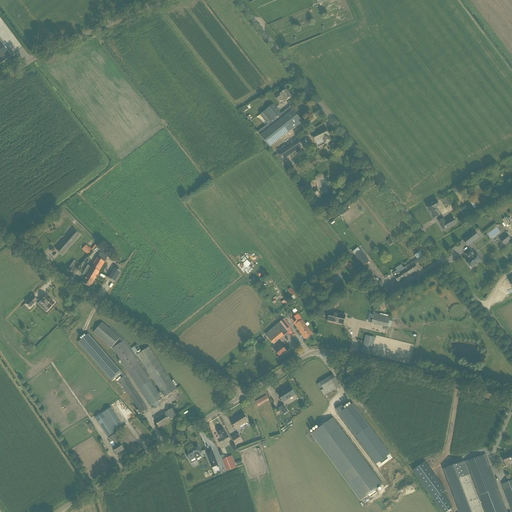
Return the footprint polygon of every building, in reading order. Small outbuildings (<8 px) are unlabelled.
[(0,64),(11,56),(0,41),(0,64)] [(283,98),(286,101),(292,97),(286,90),(281,94),(280,93),(275,97),(278,101),(283,98)] [(257,133),(270,148),(302,122),(290,107),(281,114),(273,105),(260,115),(268,125),(257,133)] [(323,138),(325,144),(331,141),(329,136),(329,135),(326,129),(312,135),(316,142),(323,138)] [(278,153),(283,161),(303,147),(298,139),(291,144),(289,141),(284,144),(286,148),(278,153)] [(452,190),(455,195),(462,191),(459,186),(452,190)] [(437,201),(427,207),(434,220),(439,217),(439,218),(442,216),(438,208),(440,207),(437,201)] [(443,218),(438,221),(443,231),(456,224),(456,223),(456,224),(453,219),(453,218),(445,222),(443,218)] [(56,249),(62,255),(79,236),(73,230),(56,249)] [(474,232),(463,241),(467,246),(478,237),(474,232)] [(499,240),(504,246),(511,240),(509,238),(506,235),(502,238),(499,240)] [(82,249),(88,255),(92,251),(86,245),(82,249)] [(476,264),(477,265),(481,261),(476,255),(475,255),(470,250),(465,254),(469,260),(466,262),(468,264),(467,264),(469,267),(470,266),(471,268),(476,264)] [(363,266),(369,262),(361,251),(355,255),(363,266)] [(415,255),(420,262),(425,258),(420,252),(415,255)] [(85,277),(82,283),(89,288),(92,283),(99,272),(98,272),(104,263),(96,258),(91,267),(87,265),(84,270),(82,275),(85,277)] [(242,264),(246,268),(251,263),(247,259),(242,264)] [(74,260),(67,270),(73,274),(80,265),(74,260)] [(406,267),(411,274),(418,269),(416,266),(419,264),(417,260),(406,267)] [(392,274),(398,282),(411,274),(406,267),(398,272),(397,271),(392,274)] [(108,278),(114,282),(120,272),(114,268),(108,278)] [(384,288),(388,295),(397,290),(392,283),(384,288)] [(40,301),(49,309),(54,303),(46,296),(40,301)] [(26,304),(30,307),(37,300),(33,297),(26,304)] [(269,309),(265,312),(271,320),(275,317),(269,309)] [(328,321),(343,325),(345,316),(330,312),(328,321)] [(387,328),(390,317),(374,313),(371,324),(387,328)] [(292,319),(291,319),(297,327),(302,335),(305,339),(311,335),(312,334),(309,330),(303,322),(298,315),(295,316),(292,319)] [(112,349),(151,407),(162,399),(124,341),(102,323),(93,333),(111,348),(119,340),(122,342),(112,349)] [(269,339),(274,344),(284,335),(279,331),(269,339)] [(118,381),(141,414),(147,409),(125,376),(88,334),(78,343),(112,382),(114,379),(116,381),(122,376),(123,377),(118,381)] [(371,354),(375,337),(366,335),(361,352),(371,354)] [(273,349),(280,357),(283,354),(286,351),(282,346),(280,347),(278,344),(273,349)] [(177,389),(149,347),(137,355),(165,397),(177,389)] [(317,384),(324,396),(340,387),(333,375),(317,384)] [(278,395),(283,403),(295,395),(290,387),(278,395)] [(256,402),(258,406),(269,400),(266,396),(256,402)] [(341,405),(336,410),(339,414),(376,464),(380,462),(380,463),(381,465),(388,460),(386,457),(390,454),(353,404),(344,410),(341,405)] [(279,408),(283,415),(288,412),(283,405),(279,408)] [(158,420),(155,421),(156,423),(159,427),(168,422),(167,419),(169,417),(171,419),(176,416),(174,411),(172,409),(166,412),(164,414),(163,414),(157,418),(158,420)] [(234,426),(236,430),(240,427),(248,421),(243,414),(237,417),(237,418),(231,422),(233,426),(234,426)] [(98,422),(107,437),(114,433),(105,417),(98,422)] [(311,434),(361,501),(382,485),(333,418),(311,434)] [(219,443),(223,449),(227,446),(225,443),(230,440),(223,429),(217,433),(223,441),(219,443)] [(113,448),(117,454),(124,450),(120,444),(114,434),(108,438),(111,442),(113,441),(116,446),(113,448)] [(232,438),(236,445),(242,441),(237,434),(232,438)] [(198,445),(185,453),(192,464),(197,460),(196,458),(200,455),(199,454),(202,452),(198,445)] [(212,450),(206,452),(211,465),(217,463),(212,450)] [(221,456),(227,471),(236,467),(232,456),(225,458),(224,455),(223,455),(221,450),(219,451),(221,456)] [(502,457),(504,464),(511,461),(511,452),(511,453),(511,454),(502,457)] [(511,511),(511,480),(502,484),(511,511),(507,511),(485,454),(464,462),(444,469),(460,511),(511,511)] [(413,471),(443,511),(445,511),(452,507),(441,493),(445,490),(425,462),(413,471)]
